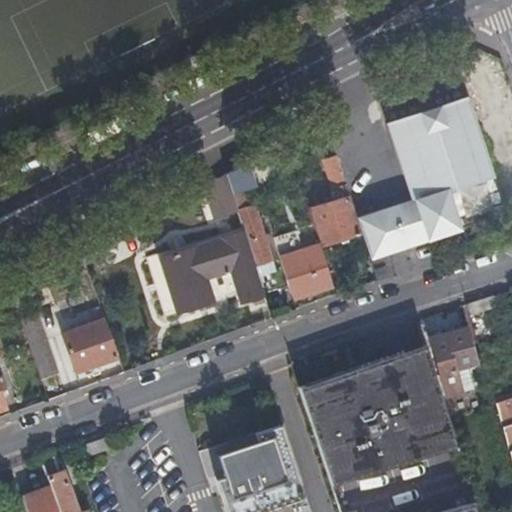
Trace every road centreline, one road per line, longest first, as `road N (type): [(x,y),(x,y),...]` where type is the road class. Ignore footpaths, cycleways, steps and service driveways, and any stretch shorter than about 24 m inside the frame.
road 1 (residential): [(0,447),(346,321),(511,270)]
road 2 (secondary): [(0,239),(468,0)]
road 3 (secondary): [(401,0),(0,204)]
road 4 (unknown): [(346,62),(395,204)]
